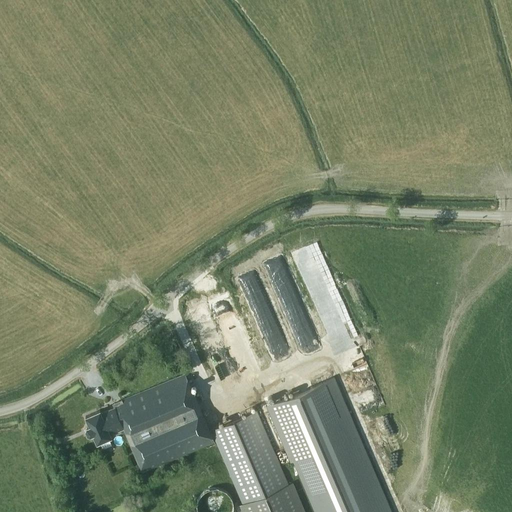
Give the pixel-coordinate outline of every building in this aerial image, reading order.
[(214,304),(232,349),(248,343),(229,298),(214,304)] [(258,322),(260,329),(267,327),(265,320),(258,322)] [(213,442),(209,431),(185,374),(113,403),(124,430),(142,473),(213,442)] [(267,405),(291,461),(293,460),(295,459),(317,511),(389,511),(332,377),(280,400),(271,404),(267,405)] [(110,433),(123,428),(114,407),(101,412),(100,410),(85,416),(89,425),(87,426),(85,429),(87,434),(90,435),(93,433),(97,443),(112,436),(110,433)] [(256,410),(209,431),(213,442),(214,442),(212,438),(214,437),(242,506),(289,486),(256,410)] [(289,486),(242,506),(244,511),(304,511),(293,485),(289,486)] [(213,499),(208,511),(231,511),(234,506),(213,499)]
